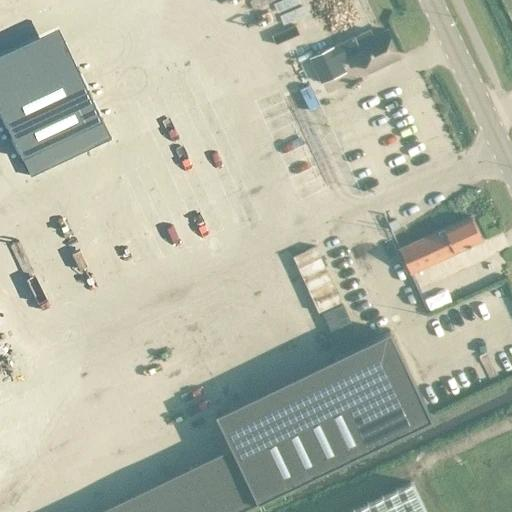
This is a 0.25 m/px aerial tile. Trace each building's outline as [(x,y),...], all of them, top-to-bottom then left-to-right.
[(354,30),(333,40),(309,51),(321,77),(346,65),(341,52),(359,43),(369,64),(399,50),(387,23),(358,37),(354,30)] [(110,139),(77,68),(0,103),(0,112),(21,159),(81,130),(90,149),(110,139)] [(285,70),(270,73),(274,87),(289,84),(285,70)] [(254,86),(235,91),(253,146),(271,140),(254,86)] [(291,160),(337,140),(329,122),(284,141),(291,160)] [(384,171),(372,142),(345,153),(340,141),(289,161),(295,175),(311,169),(321,196),(384,171)] [(310,172),(259,193),(266,210),(207,233),(213,248),(227,243),(232,255),(279,237),(273,221),(322,202),(310,172)] [(411,266),(482,233),(471,209),(400,242),(411,266)] [(369,228),(340,238),(358,291),(350,294),(358,317),(390,306),(370,247),(375,245),(369,228)] [(324,299),(311,265),(332,258),(323,233),(306,240),(308,248),(293,253),(298,268),(290,271),(296,289),(295,290),(301,308),(324,299)] [(431,410),(389,323),(334,349),(350,382),(231,439),(217,446),(243,500),(431,410)] [(0,511),(7,511),(65,490),(24,384),(0,393),(0,511)] [(430,511),(413,475),(334,511),(430,511)]
